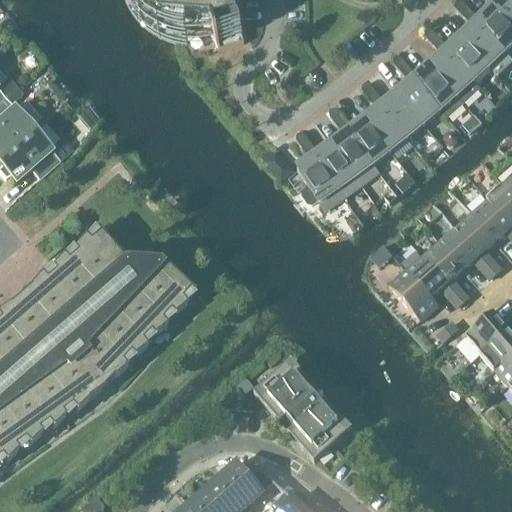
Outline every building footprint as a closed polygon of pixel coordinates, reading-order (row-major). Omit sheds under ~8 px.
[(132,0),(162,34),(213,38),(219,55),(244,47),(228,0),(132,0)] [(511,3),(508,0),(505,0),(492,13),(511,32),(511,3)] [(456,13),(462,20),(469,12),(463,6),(462,5),(461,5),(460,5),(459,5),(458,5),(457,5),(455,7),(455,8),(455,10),(455,11),(455,13),(456,13)] [(469,12),(462,20),(471,28),(478,21),(469,12)] [(511,32),(492,13),(477,28),(505,56),(511,49),(511,32)] [(462,42),(489,71),(497,80),(511,65),(511,63),(505,56),(477,28),(462,42)] [(426,41),(432,48),(439,41),(434,35),(432,34),(431,33),(430,33),(428,33),(427,34),(426,35),(425,36),(425,37),(425,38),(425,39),(425,40),(425,41),(426,41)] [(439,41),(432,48),(440,57),(448,50),(439,41)] [(462,42),(447,57),(474,86),(489,71),(462,42)] [(447,57),(431,71),(463,107),(479,92),(474,86),(447,57)] [(395,69),(400,76),(408,69),(402,62),(401,61),(400,61),(399,61),(397,61),(396,61),(394,63),(394,64),(394,65),(394,67),(394,68),(395,69)] [(408,69),(400,76),(408,85),(416,78),(408,69)] [(415,85),(441,115),(446,121),(463,107),(431,71),(415,85)] [(415,85),(399,98),(424,129),(441,115),(415,85)] [(0,105),(14,94),(8,87),(0,94),(0,105)] [(363,95),(368,102),(376,96),(371,89),(370,88),(369,88),(368,87),(366,87),(364,88),(363,89),(362,90),(362,92),(362,93),(362,94),(363,95)] [(0,161),(32,134),(10,109),(19,101),(14,94),(0,105),(0,161)] [(376,96),(368,102),(376,112),(384,105),(376,96)] [(399,98),(383,112),(408,143),(424,129),(399,98)] [(330,121),(335,128),(344,121),(338,114),(337,113),(335,113),(333,112),(332,113),(330,114),(330,115),(329,116),(329,117),(329,118),(330,119),(330,121)] [(383,112),(366,125),(391,156),(408,143),(383,112)] [(344,121),(335,128),(343,137),(351,131),(344,121)] [(366,125),(350,138),(374,169),(391,156),(366,125)] [(32,134),(0,161),(0,169),(1,171),(0,171),(0,176),(5,183),(21,173),(24,176),(25,178),(29,174),(38,184),(69,157),(63,151),(53,159),(32,134)] [(297,145),(302,152),(310,146),(305,139),(304,137),(303,137),(301,136),(299,137),(297,138),(296,140),(296,141),(296,142),(296,143),(296,144),(297,145)] [(350,138),(333,150),(356,182),(362,190),(380,177),(374,169),(350,138)] [(310,146),(302,152),(309,162),(317,156),(310,146)] [(333,150),(316,162),(344,203),(362,190),(356,182),(333,150)] [(265,159),(264,160),(267,163),(264,166),(282,187),(295,176),(276,155),(274,158),(271,154),(265,159)] [(316,162),(298,175),(299,176),(298,176),(309,192),(303,196),(302,201),(308,210),(313,211),(319,206),(319,207),(320,207),(320,208),(326,216),(344,203),(339,195),(316,162)] [(511,181),(503,189),(511,199),(511,181)] [(511,199),(503,189),(487,204),(511,232),(508,235),(511,239),(511,199)] [(487,204),(471,218),(495,246),(508,235),(511,232),(487,204)] [(471,218),(455,232),(479,260),(475,263),(484,273),(491,267),(483,257),(495,246),(471,218)] [(455,232),(438,246),(463,274),(475,263),(479,260),(455,232)] [(0,381),(127,271),(96,235),(24,298),(32,308),(23,316),(14,306),(0,318),(0,381)] [(399,252),(392,244),(391,243),(384,250),(392,258),(399,252)] [(438,246),(422,260),(447,288),(443,292),(451,301),(459,295),(450,285),(463,274),(438,246)] [(422,260),(406,275),(437,311),(438,310),(431,302),(443,292),(447,288),(422,260)] [(0,468),(100,396),(193,298),(159,265),(158,266),(158,267),(70,359),(0,409),(0,468)] [(491,267),(484,273),(492,283),(500,276),(491,267)] [(437,311),(406,275),(389,290),(420,326),(437,311)] [(459,295),(451,301),(460,311),(467,305),(459,295)] [(465,342),(480,359),(508,334),(493,317),(465,342)] [(450,329),(440,337),(447,345),(456,337),(450,329)] [(480,359),(495,375),(511,360),(511,338),(508,334),(480,359)] [(511,360),(495,375),(509,391),(511,388),(511,360)] [(352,434),(326,404),(320,410),(311,400),(318,394),(292,365),(254,398),(280,428),(286,422),(294,432),(288,438),(314,467),(352,434)] [(221,409),(220,414),(253,416),(253,411),(238,394),(221,409)] [(237,467),(220,481),(246,511),(275,488),(259,474),(250,482),(237,467)] [(246,511),(220,481),(203,496),(217,511),(246,511)] [(217,511),(203,496),(187,510),(188,511),(217,511)] [(273,509),(276,511),(284,511),(291,504),(283,497),(273,509)] [(302,511),(292,503),(291,504),(284,511),(302,511)]
